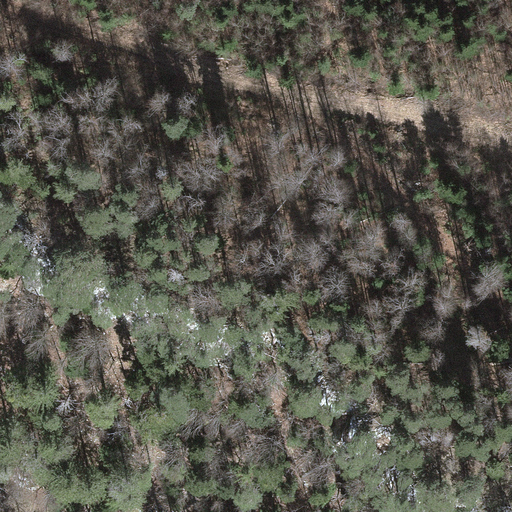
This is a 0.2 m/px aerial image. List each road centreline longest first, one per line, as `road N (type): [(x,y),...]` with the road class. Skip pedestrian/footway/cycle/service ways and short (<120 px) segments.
road 1 (track): [(511,143),(433,117),(122,48),(2,0)]
road 2 (track): [(511,326),(297,86)]
